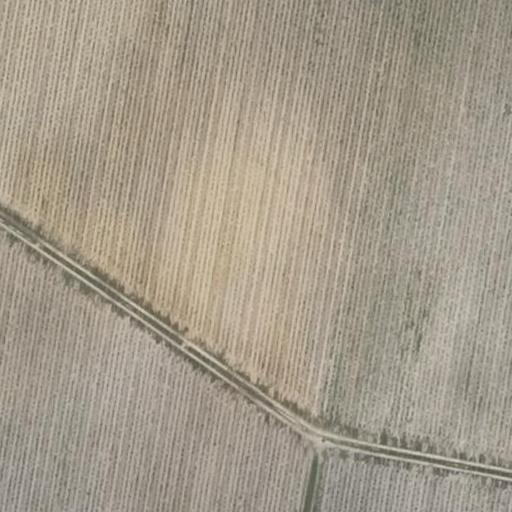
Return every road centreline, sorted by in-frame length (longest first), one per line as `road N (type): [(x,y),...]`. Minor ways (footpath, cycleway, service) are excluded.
road 1 (track): [(0,212),(318,440)]
road 2 (track): [(511,476),(318,440),(306,511)]
